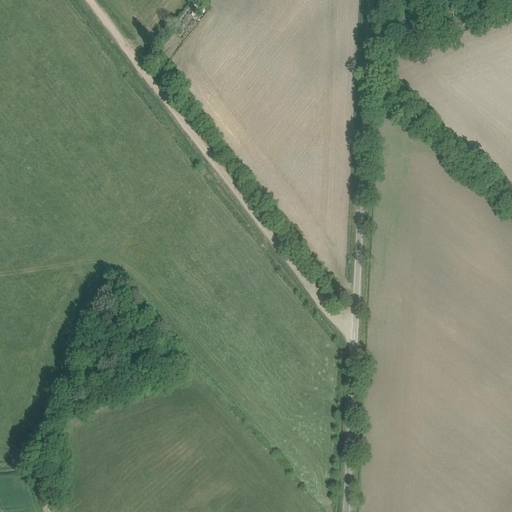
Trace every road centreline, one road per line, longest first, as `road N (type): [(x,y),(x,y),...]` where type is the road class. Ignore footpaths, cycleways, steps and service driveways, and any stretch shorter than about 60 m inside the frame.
road 1 (track): [(0,459),(22,447),(84,287),(102,269),(341,511)]
road 2 (unclassified): [(342,511),(367,0)]
road 3 (track): [(350,339),(87,0)]
